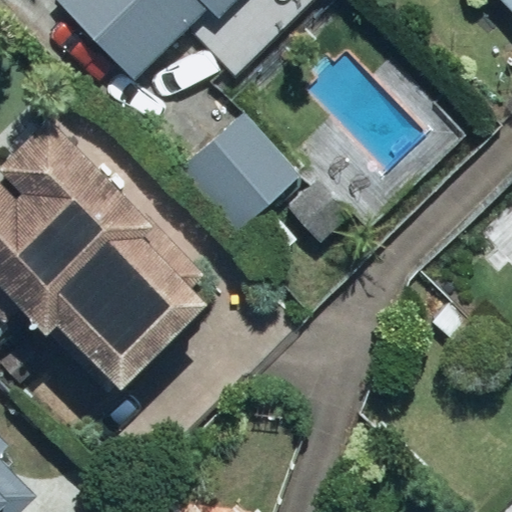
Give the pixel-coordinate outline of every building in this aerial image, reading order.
[(62,0),(132,70),(181,21),(233,73),(306,0),(62,0)] [(44,106),(0,149),(0,310),(2,313),(18,297),(38,317),(39,315),(104,379),(199,285),(189,275),(201,263),(44,106)] [(301,169),(245,106),(185,159),(241,221),(301,169)] [(350,209),(318,172),(287,199),(320,236),(350,209)] [(299,235),(282,215),(261,233),(279,253),(299,235)] [(511,239),(503,248),(511,256),(511,239)] [(0,480),(2,478),(19,494),(32,481),(0,450),(0,437),(6,431),(0,425),(0,480)] [(511,511),(511,484),(484,511),(511,511)] [(182,511),(169,498),(154,511),(182,511)]
